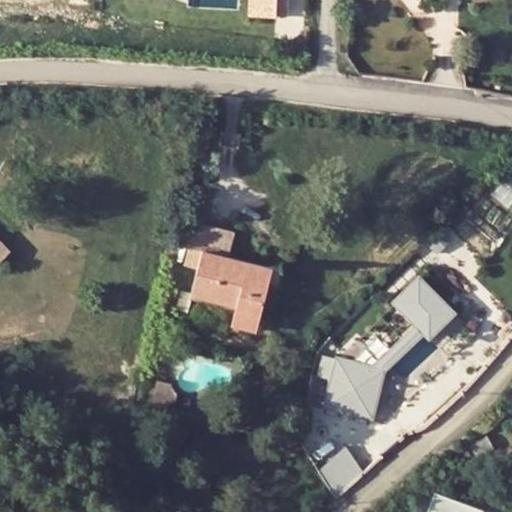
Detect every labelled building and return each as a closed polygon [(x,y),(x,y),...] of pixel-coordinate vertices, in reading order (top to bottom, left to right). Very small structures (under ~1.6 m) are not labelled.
[(279,14),(278,0),(250,0),(250,15),(279,14)] [(193,259),(196,245),(219,250),(223,227),(186,219),(177,255),(193,259)] [(0,261),(11,251),(0,239),(0,261)] [(265,260),(219,250),(196,245),(193,259),(186,291),(228,300),(225,321),(252,325),(265,260)] [(385,370),(426,330),(431,335),(455,311),(421,276),(396,300),(420,324),(376,367),(326,353),(320,374),(335,378),(332,389),(350,394),(346,409),(373,417),(385,370)] [(350,394),(332,389),(330,394),(328,404),(346,409),(350,394)] [(326,393),(321,392),(318,401),(324,403),(326,393)] [(339,440),(311,455),(334,498),(365,470),(339,440)] [(435,489),(426,511),(484,511),(486,507),(435,489)]
